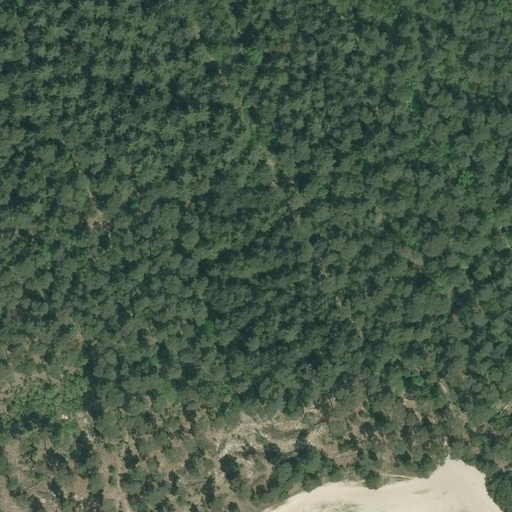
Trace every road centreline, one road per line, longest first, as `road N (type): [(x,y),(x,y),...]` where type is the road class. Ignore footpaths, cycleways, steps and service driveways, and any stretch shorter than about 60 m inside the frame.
road 1 (track): [(437,152),(101,220),(0,250)]
road 2 (track): [(437,152),(331,0)]
